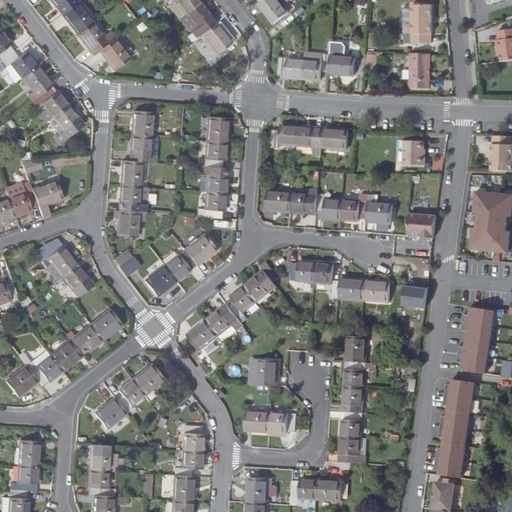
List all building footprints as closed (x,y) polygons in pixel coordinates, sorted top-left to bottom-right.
[(48,0),(55,9),(57,8),(62,14),(76,3),(79,0),(48,0)] [(170,11),(172,12),(178,8),(171,0),(161,0),(170,11)] [(171,0),(178,8),(183,15),(199,2),(196,0),(171,0)] [(273,25),(288,13),(278,0),(260,0),(257,3),(256,3),(273,25)] [(199,2),(183,15),(199,35),(213,24),(208,18),(209,16),(199,2)] [(76,35),(91,23),(76,3),(62,14),(67,20),(65,21),(76,35)] [(408,44),(419,44),(428,38),(428,34),(429,34),(428,5),(408,6),(408,44)] [(108,32),(101,36),(91,23),(76,35),(87,48),(89,47),(93,53),(98,50),(113,38),(108,32)] [(214,23),(213,24),(199,35),(214,55),(230,43),(214,23)] [(497,48),(498,54),(499,62),(511,60),(511,28),(495,31),(496,40),(494,40),(495,49),(497,48)] [(0,62),(13,52),(9,46),(10,45),(0,31),(0,62)] [(419,44),(433,44),(433,33),(428,38),(419,44)] [(113,71),(129,59),(113,38),(98,50),(113,71)] [(10,65),(21,79),(36,66),(25,52),(18,58),(13,52),(0,62),(0,63),(5,68),(10,65)] [(318,55),(301,54),(300,62),(318,63),(318,55)] [(401,86),(420,87),(421,54),(407,54),(404,56),(401,86)] [(317,73),(325,74),(326,56),(318,55),(318,63),(300,62),(299,81),(316,82),(317,73)] [(350,77),(351,58),(326,56),(325,74),(325,76),(350,77)] [(282,78),(282,80),(299,81),(300,62),(276,60),(275,78),(282,78)] [(3,69),(15,84),(21,79),(10,65),(5,68),(3,69)] [(21,79),(37,99),(51,87),(46,82),(47,81),(36,66),(21,79)] [(37,99),(52,119),(68,106),(57,92),(56,93),(51,87),(37,99)] [(52,119),(68,139),(83,127),(77,121),(79,120),(68,106),(52,119)] [(149,139),(151,114),(132,113),(131,137),(149,139)] [(224,131),(224,119),(204,118),(203,142),(223,144),(224,131)] [(276,150),(276,148),(294,148),(295,128),(278,127),(277,132),(270,132),(268,150),(276,150)] [(13,134),(22,140),(26,134),(17,128),(13,134)] [(319,157),(320,150),(321,132),(313,132),(313,129),(295,128),(294,148),(312,149),(311,157),(319,157)] [(344,151),(345,131),(321,130),(321,132),(320,150),(344,151)] [(509,144),(509,137),(491,136),(490,144),(489,144),(489,169),(510,169),(510,144),(509,144)] [(148,157),(149,139),(131,137),(130,156),(131,156),(131,163),(148,164),(154,165),(154,157),(148,157)] [(420,151),(421,140),(400,139),(400,161),(422,161),(422,151),(420,151)] [(222,162),(223,144),(203,142),(202,168),(221,169),(221,162),(222,162)] [(24,171),(38,169),(37,160),(20,162),(24,171)] [(148,171),(148,164),(131,163),(130,170),(121,170),(120,188),(140,189),(141,171),(148,171)] [(221,169),(202,168),(200,168),(199,175),(207,175),(206,194),(225,195),(226,177),(221,177),(221,169)] [(199,177),(196,177),(195,193),(206,194),(207,175),(199,175),(199,177)] [(38,206),(42,220),(50,217),(46,205),(62,198),(55,180),(31,189),(38,206)] [(38,206),(31,189),(28,182),(21,184),(24,191),(7,198),(14,216),(30,210),(30,209),(38,206)] [(21,184),(4,191),(7,198),(24,191),(21,184)] [(144,215),(146,189),(140,189),(120,188),(119,205),(121,205),(121,213),(144,215)] [(508,197),(470,193),(467,216),(472,217),(470,233),(466,233),(464,253),(502,256),(504,235),(496,234),(497,219),(506,219),(508,197)] [(197,211),(197,218),(221,220),(222,213),(224,212),(225,195),(206,194),(205,210),(197,211)] [(358,223),(358,221),(365,221),(366,196),(366,195),(358,195),(358,203),(341,202),(339,222),(358,223)] [(374,204),(374,196),(366,196),(365,221),(365,223),(390,225),(391,205),(374,204)] [(271,215),(271,217),(289,218),(291,198),(265,197),(264,214),(271,215)] [(0,200),(0,221),(14,216),(7,198),(0,200)] [(307,219),(307,217),(315,218),(316,200),(291,198),(289,218),(307,219)] [(323,218),(323,221),(339,222),(341,202),(316,200),(315,218),(323,218)] [(144,215),(121,213),(115,213),(114,221),(119,221),(118,239),(137,240),(137,223),(144,223),(144,215)] [(434,236),(434,214),(406,213),(405,235),(434,236)] [(182,238),(186,243),(195,237),(191,232),(182,238)] [(217,250),(206,234),(185,250),(196,264),(197,265),(217,250)] [(63,245),(57,238),(46,247),(51,254),(63,245)] [(43,260),(38,264),(53,285),(61,278),(78,265),(63,245),(51,254),(43,260)] [(38,253),(43,260),(51,254),(46,247),(38,253)] [(131,256),(127,250),(114,259),(118,266),(129,258),(131,256)] [(196,264),(185,250),(166,265),(177,280),(191,270),(190,268),(196,264)] [(61,278),(76,296),(91,285),(86,279),(87,277),(78,265),(61,278)] [(146,280),(157,296),(177,280),(166,265),(146,280)] [(288,265),(287,283),(313,285),(314,266),(296,265),(296,266),(288,265)] [(330,286),(330,298),(337,299),(338,282),(330,282),(331,267),(314,266),(313,285),(330,286)] [(259,276),(258,275),(244,286),(255,301),(275,286),(264,272),(259,276)] [(4,282),(3,280),(0,281),(0,302),(18,296),(13,284),(11,279),(4,282)] [(338,282),(337,299),(362,300),(363,283),(347,282),(347,283),(338,282)] [(380,283),(363,283),(362,300),(387,301),(388,285),(380,285),(380,283)] [(245,314),(242,311),(255,301),(244,286),(231,296),(234,301),(228,305),(238,319),(245,314)] [(237,329),(243,325),(238,319),(228,305),(222,310),(221,308),(207,319),(219,334),(233,323),(237,329)] [(121,325),(109,309),(88,325),(100,340),(121,325)] [(487,315),(467,313),(458,374),(478,377),(487,315)] [(207,319),(187,335),(199,350),(219,334),(207,319)] [(86,349),(87,350),(100,340),(88,325),(68,340),(79,354),(86,349)] [(365,339),(347,337),(345,362),(346,362),(364,363),(365,339)] [(79,354),(68,340),(49,355),(61,370),(80,355),(79,354)] [(35,365),(31,359),(24,364),(36,379),(41,386),(61,370),(49,355),(35,365)] [(258,358),(250,358),(249,375),(257,375),(258,358)] [(249,383),(272,384),(275,384),(276,359),(258,358),(257,375),(249,375),(249,383)] [(141,392),(161,376),(149,361),(129,376),(141,392)] [(212,371),(204,361),(197,367),(205,376),(212,371)] [(368,372),(374,372),(374,364),(364,363),(346,362),(346,370),(345,370),(344,378),(344,387),(362,388),(363,370),(368,370),(368,372)] [(16,395),(36,379),(24,364),(4,379),(16,395)] [(131,407),(127,403),(141,392),(129,376),(115,386),(120,393),(114,398),(124,412),(131,407)] [(468,385),(448,383),(438,475),(458,477),(468,385)] [(342,405),(344,405),(343,412),(361,414),(362,388),(344,387),(342,405)] [(124,412),(114,398),(113,397),(92,413),(105,428),(124,412)] [(341,421),(340,437),(359,438),(361,414),(343,412),(343,421),(341,421)] [(244,415),(242,434),(269,436),(270,417),(244,415)] [(286,436),(294,436),(295,418),(270,417),(269,436),(286,437),(286,436)] [(200,434),(201,426),(191,425),(183,425),(181,451),(201,452),(202,434),(200,434)] [(340,455),(340,463),(357,464),(359,438),(340,437),(339,455),(340,455)] [(41,441),(22,440),(20,466),(40,467),(41,441)] [(359,440),(358,464),(365,464),(366,440),(359,440)] [(107,471),(109,446),(90,445),(90,453),(88,453),(87,470),(107,471)] [(192,470),(200,470),(201,452),(181,451),(180,469),(173,469),(173,475),(192,477),(192,470)] [(19,484),(9,484),(9,490),(27,492),(39,492),(40,467),(20,466),(19,484)] [(106,489),(107,471),(87,470),(86,495),(95,496),(113,497),(113,489),(106,489)] [(191,484),(192,477),(173,475),(172,501),(192,502),(192,484),(191,484)] [(162,494),(170,495),(171,477),(163,476),(162,494)] [(273,480),(254,479),(253,504),(272,506),(272,498),(281,498),(282,488),(273,487),(273,480)] [(431,508),(451,510),(455,481),(434,479),(431,508)] [(304,507),(304,500),(322,501),(323,482),(305,481),(305,482),(298,482),(296,507),(304,507)] [(347,502),(347,483),(323,482),(322,501),(347,502)] [(9,490),(8,498),(7,511),(27,511),(28,499),(27,499),(27,492),(9,490)] [(124,498),(113,497),(95,496),(94,503),(92,503),(91,511),(112,511),(112,505),(124,506),(124,498)] [(1,498),(0,511),(7,511),(8,498),(1,498)] [(191,511),(192,502),(172,501),(171,511),(191,511)]
